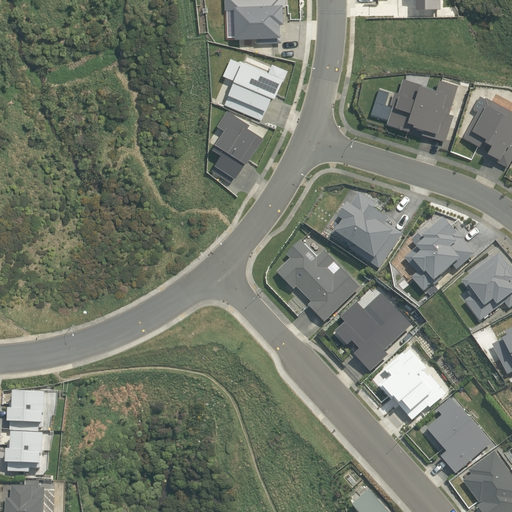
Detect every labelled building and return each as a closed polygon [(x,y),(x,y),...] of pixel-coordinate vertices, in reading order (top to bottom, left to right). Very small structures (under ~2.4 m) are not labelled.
[(279,98),(289,71),(273,64),(270,72),(246,61),(245,64),(232,59),(225,76),(237,81),(226,105),(263,121),(268,110),(270,111),(276,97),(279,98)] [(447,142),(455,115),(451,114),(460,86),(442,80),(439,90),(405,79),(400,94),(396,93),(392,106),(395,107),(389,124),(412,131),(413,127),(425,131),(424,135),(447,142)] [(509,167),(511,161),(511,110),(487,97),(486,99),(481,96),(474,109),(479,112),(465,137),(482,146),(484,143),(493,147),(489,156),(509,167)] [(251,163),(265,138),(249,128),(251,125),(229,111),(219,126),(228,131),(216,149),(225,155),(214,171),(232,182),(236,177),(238,178),(249,162),(251,163)] [(352,247),(350,250),(380,270),(404,235),(388,224),(390,220),(374,210),(377,205),(361,194),(352,206),(350,205),(341,219),(339,218),(337,221),(340,224),(333,235),(352,247)] [(458,271),(476,255),(464,240),(465,239),(457,230),(456,231),(446,220),(431,233),(427,229),(413,242),(418,248),(406,259),(418,274),(413,279),(425,293),(455,267),(458,271)] [(326,323),(361,288),(342,269),(335,276),(329,270),(336,263),(325,252),(318,259),(301,242),(287,255),(292,260),(278,272),(295,290),(298,288),(313,303),(310,306),(326,323)] [(511,268),(501,254),(463,282),(473,296),(466,302),(481,322),(506,304),(510,310),(511,307),(511,268)] [(390,355),(386,352),(414,326),(383,294),(366,310),(358,303),(342,317),(347,323),(337,332),(350,346),(354,342),(362,350),(356,355),(372,372),(390,355)] [(511,329),(506,332),(509,337),(494,345),(509,375),(511,373),(511,329)] [(432,409),(448,395),(432,376),(430,377),(426,372),(429,369),(412,350),(406,355),(405,354),(386,370),(391,376),(380,385),(393,401),(395,399),(414,421),(430,407),(432,409)] [(15,404),(11,403),(10,423),(12,423),(11,431),(40,433),(41,429),(44,429),(45,415),(47,415),(49,394),(16,393),(15,404)] [(449,452),(443,457),(457,474),(493,443),(454,399),(439,411),(443,416),(428,429),(449,452)] [(47,435),(14,433),(14,444),(9,444),(8,463),(10,464),(9,472),(31,473),(31,469),(42,469),(43,465),(44,465),(44,455),(46,455),(47,435)] [(482,511),(511,511),(511,474),(496,452),(470,471),(473,475),(464,481),(481,504),(479,506),(482,511)] [(7,499),(6,511),(45,511),(46,500),(45,500),(46,489),(40,488),(41,481),(26,481),(25,486),(13,486),(12,499),(7,499)] [(390,511),(371,490),(354,505),(360,511),(390,511)]
